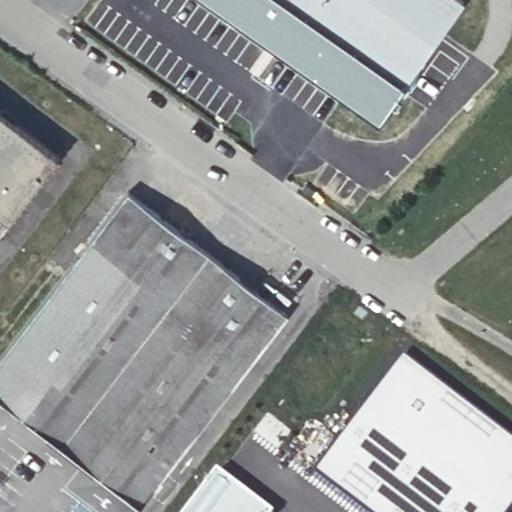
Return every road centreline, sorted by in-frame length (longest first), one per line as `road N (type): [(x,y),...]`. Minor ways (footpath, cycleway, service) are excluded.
road 1 (residential): [(0,7),(399,297)]
road 2 (track): [(511,384),(399,297)]
